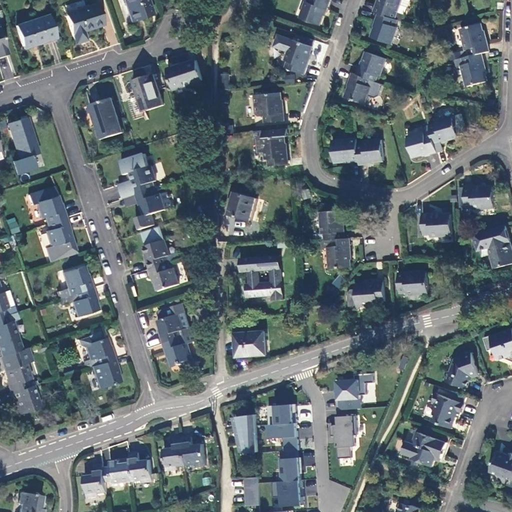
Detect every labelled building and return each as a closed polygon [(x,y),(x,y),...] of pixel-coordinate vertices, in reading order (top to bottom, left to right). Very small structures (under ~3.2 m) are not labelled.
[(63,7),(75,43),(85,41),(82,32),(102,25),(95,4),(84,7),(82,0),(63,7)] [(152,16),(146,0),(123,0),(131,23),(152,16)] [(327,10),(329,2),(321,0),(309,0),(308,3),(306,3),(300,19),(320,25),(325,9),(327,10)] [(395,19),(398,12),(401,0),(412,0),(413,0),(379,0),(378,5),(376,5),(374,11),(378,13),(395,19)] [(405,14),(398,12),(395,19),(398,20),(402,22),(405,14)] [(396,27),(398,20),(395,19),(378,13),(376,20),(377,21),(372,37),(392,44),(397,27),(396,27)] [(48,17),(16,27),(23,47),(43,40),(44,42),(55,39),(48,17)] [(469,53),(470,56),(482,53),(490,51),(487,39),(486,39),(481,24),(461,29),(467,49),(468,49),(469,53)] [(313,47),(294,40),(286,60),(288,61),(286,68),(304,75),(309,60),(308,59),(313,47)] [(359,67),(356,74),(371,80),(376,81),(378,75),(381,76),(387,59),(366,52),(361,68),(359,67)] [(486,68),(482,53),(470,56),(464,58),(462,58),(464,65),(462,66),(468,86),(488,81),(485,69),(486,68)] [(197,60),(169,69),(175,90),(203,80),(197,60)] [(369,86),(371,80),(356,74),(352,72),(350,80),(351,81),(346,97),(366,104),(372,87),(369,86)] [(164,106),(154,74),(134,81),(144,112),(164,106)] [(294,76),(286,76),(287,84),(295,83),(294,76)] [(281,93),(254,95),(256,114),(259,116),(265,116),(265,123),(285,121),(284,106),(282,106),(281,93)] [(123,133),(112,98),(91,105),(102,140),(123,133)] [(436,123),(429,125),(431,132),(437,152),(444,150),(442,142),(458,137),(457,135),(454,121),(463,119),(461,113),(436,121),(436,123)] [(38,155),(26,119),(8,124),(19,161),(38,155)] [(467,132),(463,119),(454,121),(457,135),(467,132)] [(285,136),(285,129),(254,131),(254,135),(257,139),(258,147),(261,152),(265,152),(266,159),(268,159),(269,167),(289,165),(287,149),(286,149),(285,136)] [(430,153),(437,152),(431,132),(425,134),(424,131),(407,136),(413,157),(429,152),(430,153)] [(352,163),(359,162),(358,144),(357,139),(333,141),(334,162),(351,160),(352,163)] [(365,144),(358,144),(359,162),(359,165),(367,164),(367,162),(384,160),(382,140),(364,141),(365,144)] [(125,198),(136,195),(155,188),(153,182),(157,181),(152,165),(150,166),(146,154),(121,162),(126,175),(131,173),(133,180),(118,185),(123,199),(125,198)] [(481,186),(460,187),(461,207),(472,206),(473,209),(494,207),(493,187),(481,187),(481,186)] [(62,211),(54,187),(28,195),(31,205),(36,204),(41,218),(44,217),(47,224),(66,218),(63,210),(62,211)] [(158,195),(155,188),(136,195),(138,202),(140,201),(145,215),(136,218),(141,229),(156,224),(152,214),(166,209),(161,194),(158,195)] [(168,191),(161,194),(166,209),(173,207),(168,191)] [(257,198),(236,192),(229,214),(251,220),(257,198)] [(138,202),(136,195),(125,198),(128,207),(139,203),(138,202)] [(325,234),(325,241),(331,240),(346,239),(345,224),(343,223),(342,211),(321,212),(323,234),(325,234)] [(453,235),(452,214),(439,214),(439,213),(423,214),(424,234),(431,234),(431,236),(453,235)] [(15,217),(6,220),(11,235),(20,232),(15,217)] [(45,249),(50,262),(76,254),(66,225),(68,224),(66,218),(47,224),(49,231),(46,232),(50,247),(45,249)] [(475,246),(478,248),(478,251),(481,250),(483,256),(491,254),(495,268),(511,263),(511,251),(511,250),(511,249),(511,245),(506,225),(474,234),(475,239),(474,242),(475,246)] [(148,262),(151,269),(169,263),(178,260),(175,253),(171,254),(161,226),(142,232),(147,246),(145,247),(149,261),(148,262)] [(290,231),(277,232),(278,241),(291,240),(290,231)] [(352,255),(351,239),(346,239),(331,240),(331,247),(328,247),(331,269),(352,267),(351,255),(352,255)] [(249,268),(249,269),(282,266),(282,264),(279,264),(278,256),(256,257),(257,267),(249,268)] [(241,258),(242,269),(249,269),(249,268),(257,267),(256,257),(241,258)] [(172,269),(169,263),(151,269),(153,276),(154,276),(159,290),(180,283),(175,269),(172,269)] [(285,299),(282,266),(249,269),(249,271),(249,283),(246,284),(247,292),(250,292),(251,297),(273,296),(274,300),(285,299)] [(71,288),(73,294),(92,288),(90,281),(88,282),(83,267),(63,273),(68,289),(71,288)] [(428,294),(427,272),(414,273),(415,272),(399,273),(401,293),(406,293),(407,295),(428,294)] [(332,283),(338,288),(344,280),(338,276),(332,283)] [(386,301),(385,282),(369,282),(369,284),(356,285),(356,289),(352,290),(349,293),(350,307),(379,305),(380,302),(386,301)] [(95,296),(92,288),(73,294),(75,301),(72,302),(77,317),(98,311),(93,297),(95,296)] [(201,300),(212,296),(211,289),(198,293),(201,300)] [(8,291),(3,293),(8,308),(14,306),(8,291)] [(162,337),(164,344),(195,334),(193,326),(191,327),(183,303),(159,311),(162,320),(158,321),(163,336),(162,337)] [(8,322),(6,316),(0,318),(0,342),(17,337),(12,321),(8,322)] [(88,329),(89,334),(103,329),(101,325),(88,329)] [(511,328),(485,339),(490,351),(495,349),(498,356),(505,358),(511,360),(511,328)] [(83,362),(86,369),(92,367),(114,360),(112,353),(110,353),(103,329),(89,334),(90,335),(77,340),(79,346),(82,348),(85,347),(90,360),(83,362)] [(265,331),(236,334),(238,357),(267,355),(265,331)] [(197,341),(195,334),(164,344),(166,351),(168,350),(173,365),(181,362),(182,365),(184,370),(187,369),(188,373),(194,370),(193,367),(195,367),(197,363),(198,360),(197,357),(194,358),(189,344),(197,341)] [(480,374),(472,353),(464,356),(463,357),(455,360),(451,371),(449,371),(445,381),(467,389),(471,377),(480,374)] [(117,366),(114,360),(92,367),(99,389),(120,382),(115,367),(117,366)] [(8,387),(10,393),(29,387),(27,381),(31,380),(26,364),(5,371),(9,386),(8,387)] [(335,409),(361,409),(361,392),(375,392),(375,373),(359,373),(359,379),(335,379),(335,409)] [(40,409),(32,386),(29,387),(10,393),(12,401),(14,400),(19,415),(40,409)] [(464,403),(435,393),(432,402),(436,403),(434,412),(435,412),(432,421),(450,427),(452,421),(455,422),(457,416),(460,417),(464,403)] [(297,404),(271,405),(272,424),(261,425),(262,439),(279,438),(281,481),(272,482),(273,497),(277,497),(278,507),(301,506),(297,404)] [(69,415),(72,423),(80,420),(77,412),(69,415)] [(239,429),(237,430),(240,442),(243,454),(258,452),(257,423),(257,414),(237,417),(239,429)] [(355,415),(333,415),(333,457),(355,457),(355,415)] [(299,437),(312,437),(312,427),(298,427),(299,437)] [(447,443),(416,433),(412,444),(406,442),(402,453),(412,458),(411,459),(433,467),(437,457),(441,459),(447,443)] [(192,436),(183,437),(187,466),(196,465),(196,468),(207,466),(204,444),(193,445),(192,436)] [(178,467),(187,466),(183,437),(173,438),(175,448),(164,449),(167,471),(179,470),(178,467)] [(139,451),(130,453),(131,462),(133,482),(142,481),(142,483),(154,482),(151,460),(140,461),(139,451)] [(511,479),(511,453),(510,455),(504,453),(503,456),(497,454),(491,472),(498,475),(501,481),(508,478),(511,479)] [(314,466),(314,455),(303,455),(303,465),(314,466)] [(114,484),(133,482),(131,462),(120,463),(120,460),(110,462),(111,466),(104,467),(106,482),(113,482),(114,484)] [(99,494),(108,493),(106,482),(104,467),(104,463),(94,465),(95,474),(85,476),(88,498),(100,497),(99,494)] [(247,506),(258,505),(261,505),(260,477),(246,478),(247,506)] [(316,484),(305,484),(305,494),(316,494),(316,484)] [(42,511),(43,507),(40,507),(42,497),(20,493),(18,503),(21,504),(19,511),(42,511)] [(420,511),(422,508),(413,505),(411,506),(400,503),(397,511),(420,511)]
